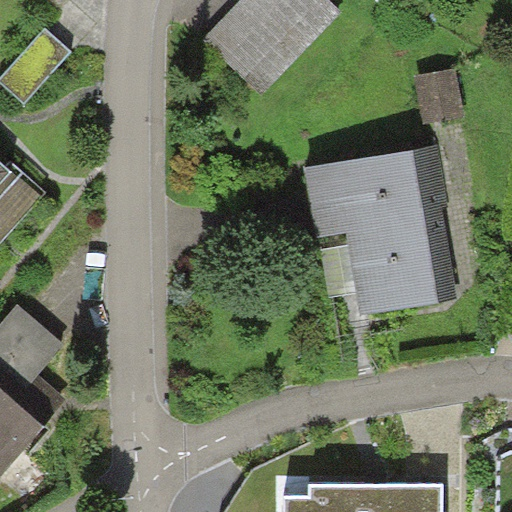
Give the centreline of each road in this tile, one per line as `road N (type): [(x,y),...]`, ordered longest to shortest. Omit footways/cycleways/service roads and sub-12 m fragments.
road 1 (residential): [(143,454),(131,132),(144,0)]
road 2 (residential): [(143,454),(415,364),(511,367)]
